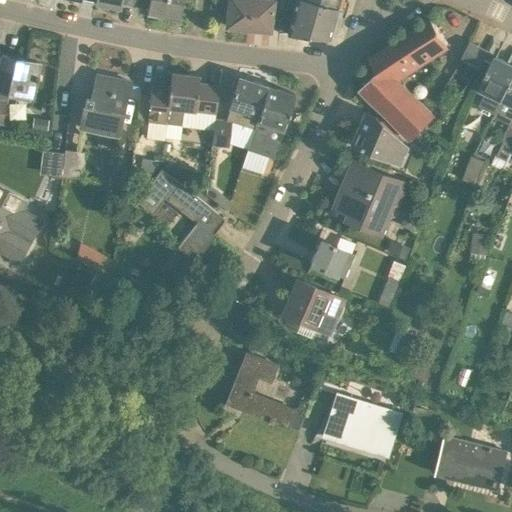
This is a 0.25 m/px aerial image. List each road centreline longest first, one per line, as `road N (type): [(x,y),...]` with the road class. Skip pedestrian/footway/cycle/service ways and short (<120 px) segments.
road 1 (residential): [(344,66),(172,46),(0,8)]
road 2 (residential): [(218,312),(269,229),(344,66)]
road 3 (residential): [(6,343),(116,348),(218,312)]
road 4 (residential): [(167,431),(224,468),(347,511)]
road 5 (unclassified): [(167,431),(6,343)]
road 6 (residential): [(167,431),(218,312)]
